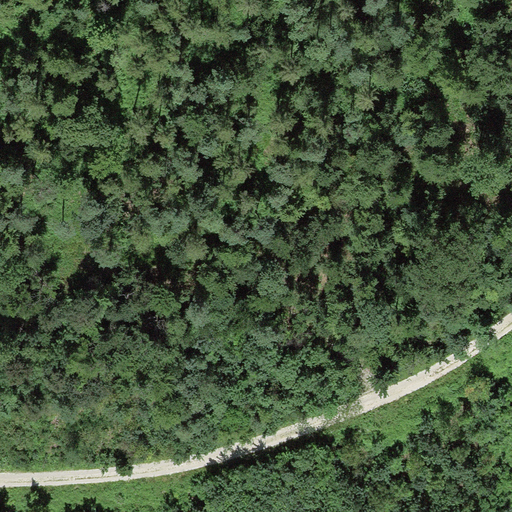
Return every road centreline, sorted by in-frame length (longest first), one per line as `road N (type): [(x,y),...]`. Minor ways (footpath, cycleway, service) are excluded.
road 1 (track): [(0,480),(122,475),(291,432),(434,372),(511,320)]
road 2 (track): [(380,399),(330,336),(266,298),(179,273),(23,251)]
